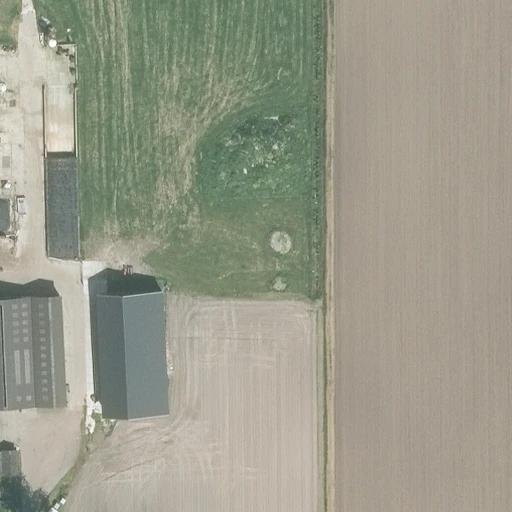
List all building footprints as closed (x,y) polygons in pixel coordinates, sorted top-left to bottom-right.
[(231,219),(227,220),(228,255),(284,253),(283,217),(244,219),(244,215),(231,216),(231,219)] [(52,236),(52,254),(82,254),(82,222),(77,223),(77,229),(55,229),(55,236),(52,236)] [(97,295),(100,375),(159,373),(156,293),(97,295)] [(0,407),(64,405),(60,297),(0,299),(0,407)] [(159,373),(100,375),(102,415),(161,412),(159,373)] [(0,476),(16,476),(15,450),(0,450),(0,476)]
